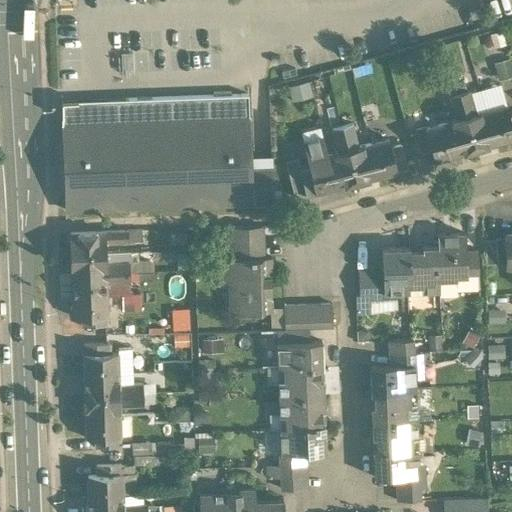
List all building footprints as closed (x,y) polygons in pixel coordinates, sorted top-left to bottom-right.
[(511,70),(509,59),(493,64),(498,78),(511,73),(511,70)] [(464,73),(454,75),(457,86),(459,94),(468,92),(464,73)] [(490,77),(479,80),(481,89),(492,86),(490,77)] [(457,86),(448,89),(450,97),(459,95),(459,94),(457,86)] [(492,87),(479,90),(485,112),(498,108),(492,87)] [(479,90),(469,93),(475,115),(485,112),(479,90)] [(459,94),(459,95),(465,117),(475,115),(469,93),(468,92),(459,94)] [(450,97),(449,97),(456,120),(465,117),(459,95),(450,97)] [(325,108),(331,130),(341,127),(338,116),(335,105),(325,108)] [(374,105),(358,109),(362,123),(377,119),(374,105)] [(498,108),(485,112),(495,144),(511,139),(511,127),(508,114),(505,106),(498,108)] [(475,115),(465,117),(475,150),(495,144),(485,112),(475,115)] [(341,127),(351,125),(348,114),(338,116),(341,127)] [(456,120),(445,123),(455,156),(475,150),(465,117),(456,120)] [(248,118),(61,125),(65,211),(272,203),(271,168),(250,169),(248,118)] [(408,122),(402,124),(405,134),(415,131),(417,131),(415,121),(413,121),(408,122)] [(445,123),(425,129),(427,138),(434,161),(435,162),(455,156),(445,123)] [(351,125),(341,127),(347,150),(357,148),(351,125)] [(341,127),(331,130),(337,153),(347,150),(341,127)] [(417,131),(415,131),(418,140),(427,138),(425,129),(417,131)] [(321,138),(303,143),(308,161),(326,156),(321,138)] [(434,161),(427,138),(418,140),(425,164),(434,161)] [(388,140),(367,145),(376,178),(396,172),(390,148),(388,140)] [(357,148),(347,150),(356,183),(376,178),(367,145),(357,148)] [(400,145),(390,148),(396,172),(406,170),(400,145)] [(337,153),(327,156),(336,188),(356,183),(347,150),(337,153)] [(308,161),(307,161),(315,193),(315,194),(336,188),(327,156),(326,156),(308,161)] [(300,172),(297,161),(285,164),(294,199),(305,196),(299,172),(300,172)] [(315,193),(309,170),(300,172),(299,172),(305,196),(315,193)] [(231,228),(231,236),(261,235),(261,227),(231,228)] [(186,229),(170,229),(170,243),(186,243),(186,229)] [(126,231),(103,232),(103,243),(127,242),(126,231)] [(141,231),(126,231),(127,242),(141,242),(141,231)] [(103,232),(69,233),(70,255),(104,254),(103,243),(103,232)] [(231,236),(232,259),(261,259),(261,235),(231,236)] [(464,235),(436,236),(436,248),(438,280),(455,280),(455,276),(466,276),(465,251),(464,235)] [(496,240),(484,241),(485,264),(496,264),(496,240)] [(436,248),(421,248),(421,251),(408,252),(409,271),(405,272),(406,293),(438,292),(438,280),(436,248)] [(408,249),(380,250),(381,271),(382,294),(383,294),(406,293),(405,272),(409,271),(408,252),(408,249)] [(477,251),(465,251),(466,276),(478,276),(477,251)] [(126,253),(104,254),(104,264),(127,263),(126,253)] [(104,254),(70,255),(70,275),(104,274),(104,264),(104,254)] [(271,258),(218,260),(219,284),(236,283),(237,314),(271,313),(270,277),(267,277),(266,261),(271,260),(271,258)] [(127,263),(104,264),(104,274),(128,273),(128,263),(127,263)] [(137,273),(136,263),(128,263),(128,273),(136,273),(137,273)] [(381,271),(357,272),(358,297),(383,296),(383,294),(382,294),(381,271)] [(128,273),(104,274),(105,284),(127,284),(128,283),(128,273)] [(104,274),(70,275),(71,296),(105,295),(105,284),(104,274)] [(127,284),(105,284),(105,295),(117,294),(118,295),(127,295),(127,284)] [(117,294),(105,295),(105,303),(118,303),(118,295),(117,294)] [(105,295),(71,296),(72,317),(80,317),(106,316),(105,303),(105,295)] [(306,305),(294,306),(295,330),(307,329),(306,305)] [(319,305),(306,305),(307,329),(319,329),(319,305)] [(330,305),(319,305),(319,329),(331,328),(330,305)] [(498,323),(498,305),(488,305),(488,323),(498,323)] [(294,306),(283,306),(284,330),(295,330),(294,306)] [(106,316),(80,317),(81,327),(106,327),(106,316)] [(371,328),(356,328),(355,342),(371,342),(371,328)] [(284,330),(275,331),(276,342),(307,341),(307,329),(284,330)] [(307,341),(276,342),(277,367),(298,366),(298,370),(318,369),(321,369),(320,340),(307,341)] [(412,341),(388,342),(388,353),(412,353),(412,341)] [(107,345),(83,345),(83,355),(108,354),(107,345)] [(412,353),(388,353),(389,366),(413,365),(412,353)] [(83,355),(84,376),(117,375),(116,354),(83,355)] [(389,366),(369,366),(370,394),(373,394),(392,393),(392,389),(414,388),(413,365),(389,366)] [(298,366),(277,367),(278,398),(322,397),(322,381),(319,381),(318,369),(298,370),(298,366)] [(117,375),(84,376),(84,397),(118,396),(118,386),(117,375)] [(152,384),(141,385),(142,395),(152,394),(152,384)] [(141,385),(118,386),(118,396),(142,395),(141,385)] [(414,388),(392,389),(392,393),(373,394),(373,406),(370,406),(371,422),(415,420),(414,388)] [(152,394),(142,395),(142,405),(153,405),(152,394)] [(142,395),(118,396),(118,406),(142,406),(142,405),(142,395)] [(118,396),(84,397),(85,418),(119,417),(118,406),(118,396)] [(322,397),(278,398),(279,430),(300,429),(300,426),(320,425),(320,412),(323,412),(322,397)] [(187,409),(176,410),(176,421),(187,421),(187,409)] [(119,417),(85,418),(86,439),(94,439),(119,438),(119,417)] [(415,420),(371,422),(372,438),(375,437),(375,450),(394,449),(395,453),(416,452),(415,420)] [(300,429),(279,430),(280,454),(303,453),(324,452),(323,425),(320,425),(300,426),(300,429)] [(119,438),(94,439),(94,449),(120,448),(119,438)] [(150,444),(132,444),(132,456),(150,455),(150,447),(150,444)] [(166,446),(150,447),(150,455),(167,455),(166,446)] [(179,446),(166,446),(167,455),(179,455),(179,446)] [(375,450),(372,450),(373,478),(395,478),(417,477),(417,476),(416,452),(395,453),(394,449),(375,450)] [(280,454),(279,454),(279,466),(280,466),(304,465),(303,453),(280,454)] [(166,457),(132,458),(132,466),(133,466),(166,466),(166,457)] [(120,465),(95,466),(96,476),(120,475),(120,467),(120,465)] [(304,465),(280,466),(281,479),(305,478),(304,465)] [(132,466),(125,467),(124,467),(120,467),(120,475),(121,475),(122,495),(133,494),(133,466),(132,466)] [(96,476),(87,477),(88,498),(122,496),(122,495),(121,475),(120,475),(96,476)] [(417,477),(395,478),(395,490),(419,489),(419,476),(417,476),(417,477)] [(305,478),(281,479),(281,491),(305,490),(305,478)] [(419,489),(395,490),(395,501),(420,501),(419,489)] [(254,490),(238,490),(238,493),(226,494),(226,511),(254,511),(254,502),(254,490)] [(226,511),(226,494),(198,495),(198,511),(226,511)] [(122,496),(88,498),(88,511),(122,511),(122,507),(122,496)] [(486,511),(486,498),(444,499),(443,511),(486,511)] [(282,511),(282,501),(254,502),(254,511),(282,511)]
